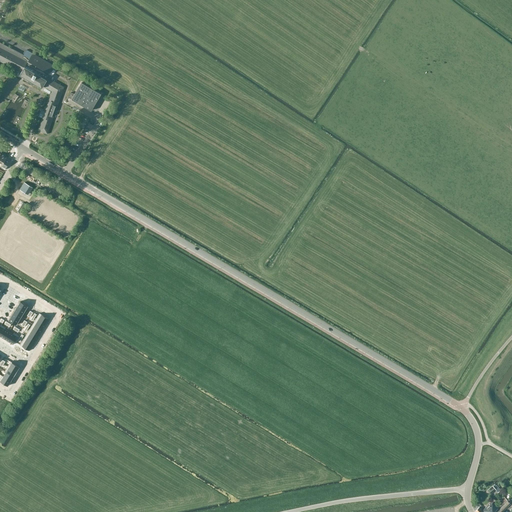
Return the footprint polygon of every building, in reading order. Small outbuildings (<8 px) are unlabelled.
[(20,75),(29,80),(42,88),(43,86),(52,91),(38,130),(48,134),(62,93),(63,90),(64,87),(49,78),(47,77),(48,76),(50,74),(51,74),(55,67),(27,50),(24,55),(0,43),(0,61),(21,72),(20,75)] [(75,94),(71,93),(68,97),(72,99),(91,111),(101,94),(81,83),(75,94)] [(6,155),(2,153),(0,157),(0,162),(2,164),(0,167),(3,169),(8,160),(6,159),(7,157),(5,156),(6,155)] [(24,182),(20,190),(28,195),(33,188),(24,182)] [(20,301),(17,306),(25,311),(28,306),(20,301)] [(17,306),(14,311),(22,315),(25,311),(17,306)] [(14,311),(12,315),(19,320),(22,315),(14,311)] [(40,313),(36,318),(46,324),(49,319),(40,313)] [(12,315),(9,320),(16,325),(19,320),(12,315)] [(36,318),(33,324),(42,329),(46,324),(36,318)] [(33,324),(30,329),(39,334),(42,329),(33,324)] [(5,329),(0,336),(4,339),(9,331),(5,329)] [(30,329),(27,334),(36,340),(39,334),(30,329)] [(9,331),(4,339),(9,341),(13,334),(9,331)] [(13,334),(9,341),(13,344),(19,335),(14,333),(13,334)] [(27,334),(23,339),(33,345),(36,340),(27,334)] [(23,339),(20,345),(29,350),(33,345),(23,339)] [(11,361),(8,366),(16,371),(19,367),(11,361)] [(8,366),(5,371),(14,376),(16,371),(8,366)] [(2,375),(11,381),(14,376),(5,371),(6,372),(3,376),(2,375)] [(2,375),(0,378),(0,380),(8,386),(11,381),(2,375)] [(495,484),(487,490),(490,494),(495,490),(497,493),(501,490),(496,484),(495,484)] [(495,511),(503,511),(508,506),(510,504),(509,503),(511,501),(509,499),(507,501),(507,500),(504,502),(505,504),(500,509),(500,508),(495,511)] [(493,511),(496,510),(497,508),(493,502),(490,505),(489,504),(483,510),(479,507),(475,511),(493,511)]
